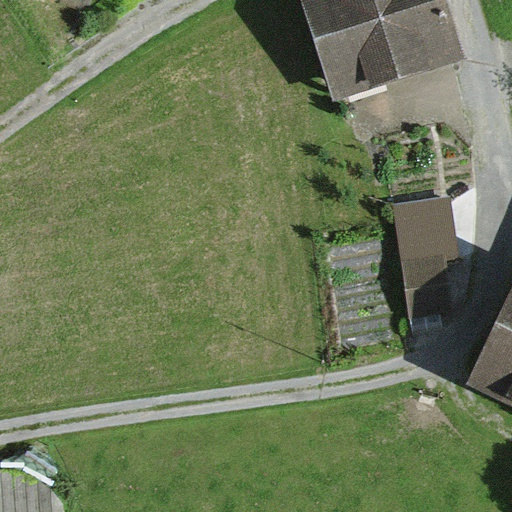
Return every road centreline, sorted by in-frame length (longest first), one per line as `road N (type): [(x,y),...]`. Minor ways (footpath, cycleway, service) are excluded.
road 1 (track): [(0,436),(421,363),(466,316),(488,255),(462,0)]
road 2 (track): [(0,130),(199,0)]
